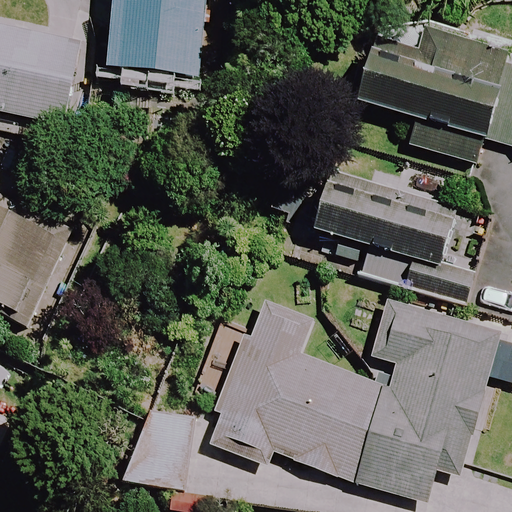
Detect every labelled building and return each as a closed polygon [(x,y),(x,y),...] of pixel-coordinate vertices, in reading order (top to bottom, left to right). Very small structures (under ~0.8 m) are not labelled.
[(197,0),(115,0),(108,78),(190,85),(197,0)] [(0,119),(56,131),(73,49),(0,31),(0,119)] [(511,80),(500,77),(505,61),(418,36),(413,53),(382,44),(363,113),(511,154),(511,80)] [(291,257),(468,305),(488,233),(447,222),(453,200),(317,163),(291,257)] [(0,317),(28,329),(63,243),(0,218),(0,317)] [(250,312),(209,458),(262,474),(265,462),(420,510),(430,477),(453,484),(497,341),(380,305),(362,362),(390,370),(383,391),(294,363),(304,328),(250,312)] [(177,494),(190,418),(139,409),(126,486),(177,494)]
